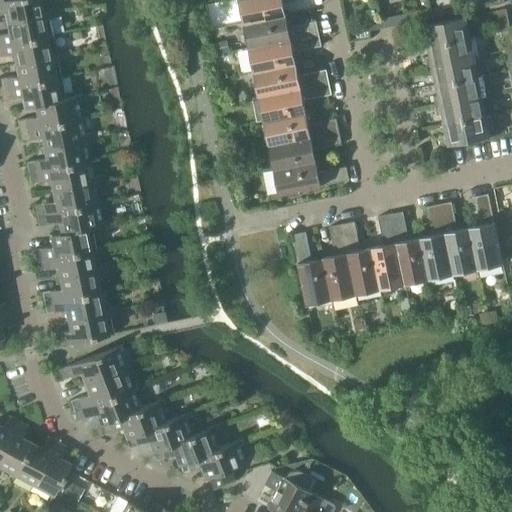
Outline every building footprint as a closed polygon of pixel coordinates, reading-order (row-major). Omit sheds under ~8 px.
[(6,22),(57,12),(56,7),(47,9),(44,0),(0,0),(0,12),(4,11),(6,22)] [(239,0),(244,23),(287,14),(285,2),(295,0),(239,0)] [(477,0),(471,0),(453,4),(455,14),(479,9),(477,0)] [(477,0),(479,9),(505,4),(504,0),(477,0)] [(455,14),(453,4),(429,9),(431,19),(455,14)] [(429,9),(405,13),(407,24),(431,19),(429,9)] [(500,30),(510,28),(506,9),(496,11),(500,30)] [(57,12),(6,22),(9,33),(0,34),(0,45),(52,35),(49,18),(58,16),(57,12)] [(405,13),(381,18),(383,28),(407,24),(405,13)] [(290,26),(287,14),(244,23),(249,47),(320,33),(317,20),(290,26)] [(429,45),(475,36),(471,15),(419,26),(421,36),(427,35),(429,45)] [(383,28),(381,18),(355,23),(356,26),(350,27),(351,32),(357,31),(357,34),(383,28)] [(211,30),(212,34),(212,36),(223,34),(222,28),(211,30)] [(511,48),(511,37),(510,28),(500,30),(504,50),(511,48)] [(322,45),(320,33),(249,47),(254,72),(298,63),(295,51),(322,45)] [(52,35),(0,45),(0,56),(13,54),(15,65),(66,54),(65,50),(55,52),(52,35)] [(475,36),(429,45),(431,55),(425,56),(427,66),(479,55),(475,36)] [(66,54),(15,65),(17,75),(0,78),(0,89),(61,78),(57,61),(67,59),(66,54)] [(484,74),(479,55),(427,66),(429,76),(435,74),(437,84),(484,74)] [(298,63),(254,72),(259,96),(330,81),(327,68),(300,74),(298,63)] [(484,74),(437,84),(439,94),(434,95),(436,105),(488,94),(484,74)] [(64,94),(61,78),(0,89),(0,90),(2,100),(22,96),(24,107),(34,105),(36,116),(17,120),(19,130),(80,118),(77,101),(87,99),(86,94),(75,97),(74,92),(64,94)] [(330,81),(259,96),(264,120),(307,111),(305,100),(332,94),(330,81)] [(488,94),(436,105),(438,114),(443,113),(445,124),(492,114),(488,94)] [(307,111),(264,120),(269,144),(340,129),(337,117),(310,123),(307,111)] [(492,114),(445,124),(447,133),(442,135),(444,144),(496,133),(492,114)] [(83,135),(80,118),(19,130),(21,141),(41,137),(43,148),(94,137),(93,133),(83,135)] [(342,142),(340,129),(269,144),(274,168),(318,159),(315,148),(342,142)] [(94,137),(43,148),(45,158),(26,162),(28,173),(89,160),(85,144),(95,142),(94,137)] [(318,159),(274,168),(279,193),(350,178),(347,165),(320,171),(318,159)] [(92,177),(89,160),(28,173),(30,184),(50,180),(52,190),(103,180),(102,175),(92,177)] [(103,180),(52,190),(54,201),(34,205),(36,215),(97,203),(94,186),(104,184),(103,180)] [(470,226),(479,269),(504,264),(489,194),(475,197),(481,223),(470,226)] [(479,269),(470,226),(458,228),(452,201),(440,204),(454,274),(479,269)] [(101,219),(97,203),(36,215),(39,226),(58,222),(60,233),(101,224),(101,225),(112,223),(111,217),(101,219)] [(432,233),(421,235),(430,279),(454,274),(440,204),(427,206),(432,233)] [(430,279),(421,235),(409,238),(404,211),(391,214),(406,284),(430,279)] [(385,243),(373,246),(382,289),(406,284),(391,214),(379,216),(385,243)] [(382,289),(373,246),(361,248),(355,221),(343,224),(357,294),(382,289)] [(101,224),(60,233),(50,235),(52,246),(33,250),(35,260),(95,248),(92,231),(102,229),(101,225),(101,224)] [(336,253),(324,256),(333,299),(357,294),(343,224),(330,226),(336,253)] [(333,299),(324,256),(312,258),(307,231),(294,234),(308,304),(333,299)] [(99,265),(95,248),(35,260),(37,271),(56,267),(59,277),(110,267),(109,262),(99,265)] [(110,267),(59,277),(61,288),(42,292),(44,303),(104,290),(101,274),(111,272),(110,267)] [(104,290),(44,303),(46,313),(65,309),(67,320),(119,309),(118,305),(108,307),(104,290)] [(0,314),(9,312),(7,302),(0,303),(0,314)] [(119,309),(67,320),(69,330),(50,334),(53,346),(113,334),(110,316),(120,314),(119,309)] [(9,312),(0,314),(0,349),(3,349),(0,333),(0,325),(11,323),(9,312)] [(488,312),(481,314),(483,325),(491,323),(488,312)] [(84,382),(124,368),(118,353),(124,350),(122,345),(58,369),(62,380),(81,373),(84,382)] [(124,368),(84,382),(88,393),(69,400),(73,410),(137,386),(139,385),(138,381),(130,384),(124,368)] [(137,386),(73,410),(77,420),(95,414),(99,424),(139,409),(133,393),(139,391),(137,386)] [(139,409),(99,424),(103,434),(122,427),(126,437),(165,422),(159,406),(165,404),(163,400),(139,409)] [(195,411),(165,422),(126,437),(129,447),(148,440),(152,451),(191,436),(185,420),(197,415),(195,411)] [(0,453),(18,421),(8,416),(3,427),(0,425),(0,453)] [(18,421),(0,453),(0,466),(14,474),(31,442),(21,437),(27,426),(18,421)] [(191,436),(152,451),(155,460),(174,453),(178,464),(217,449),(211,433),(217,431),(215,426),(191,436)] [(41,447),(31,442),(14,474),(33,484),(56,442),(46,437),(41,447)] [(242,440),(217,449),(178,464),(182,474),(200,467),(205,478),(208,477),(212,488),(235,479),(230,468),(244,463),(238,446),(243,444),(242,440)] [(65,447),(56,442),(33,484),(53,495),(70,463),(59,457),(65,447)] [(318,511),(323,504),(328,507),(331,503),(306,489),(312,478),(302,472),(299,471),(295,470),(290,471),(286,474),(284,477),(270,469),(263,484),(276,491),(267,507),(275,511),(318,511)] [(67,480),(60,492),(70,498),(77,486),(67,480)] [(108,511),(171,511),(153,502),(147,511),(146,511),(117,496),(108,511)] [(50,511),(53,511),(68,511),(54,503),(50,511)]
